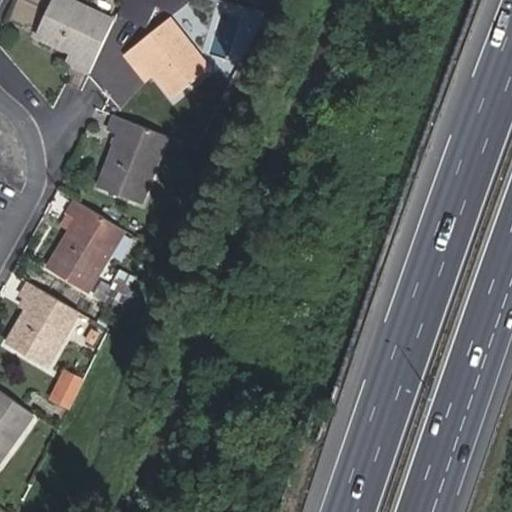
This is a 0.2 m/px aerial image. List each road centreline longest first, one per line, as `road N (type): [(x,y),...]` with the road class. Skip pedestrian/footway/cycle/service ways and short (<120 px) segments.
road 1 (motorway): [(511,47),(346,511)]
road 2 (motorway): [(424,511),(511,257)]
road 3 (residential): [(0,238),(30,194),(31,164),(19,126),(0,104)]
